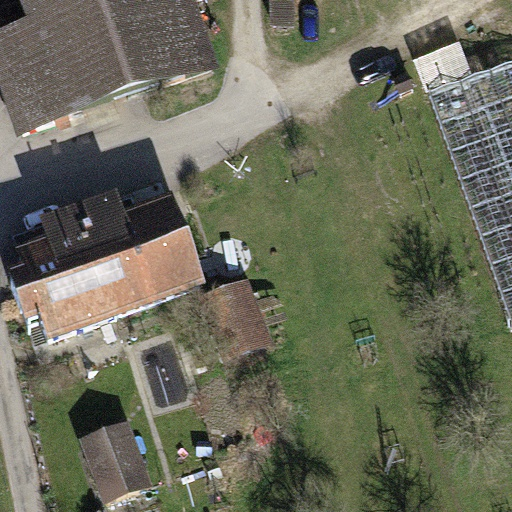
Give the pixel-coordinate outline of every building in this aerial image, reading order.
[(8,0),(23,38),(0,44),(0,104),(19,156),(220,93),(195,16),(227,6),(225,0),(8,0)] [(290,0),(268,0),(269,41),(292,40),(290,0)] [(509,325),(511,324),(511,182),(503,153),(511,150),(511,67),(434,92),(509,325)] [(137,245),(128,221),(38,251),(43,266),(16,275),(42,350),(56,346),(64,370),(214,319),(221,317),(190,227),(137,245)] [(267,324),(260,304),(221,317),(214,319),(236,383),(304,360),(289,317),(267,324)] [(149,511),(159,509),(142,449),(92,462),(105,511),(149,511)]
